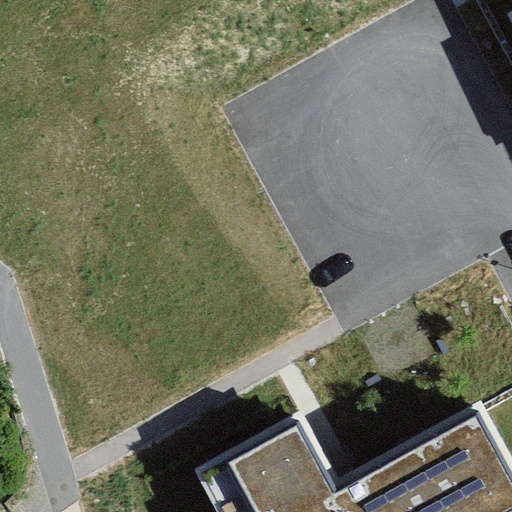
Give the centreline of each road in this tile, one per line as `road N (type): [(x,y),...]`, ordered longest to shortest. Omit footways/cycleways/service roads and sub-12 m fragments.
road 1 (residential): [(511,233),(352,317),(269,172),(458,75)]
road 2 (unclassified): [(69,511),(12,315),(0,305)]
